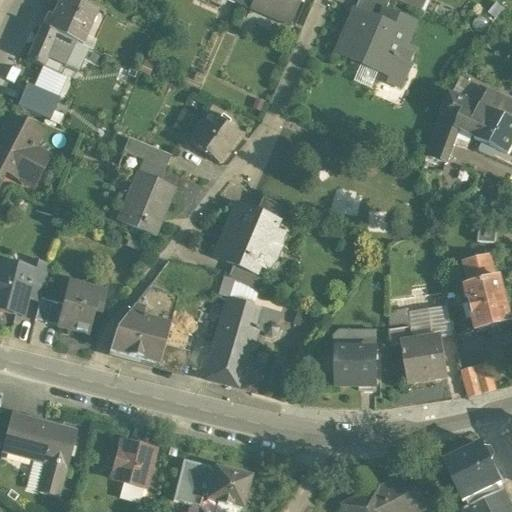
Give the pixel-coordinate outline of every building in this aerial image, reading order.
[(96,13),(67,0),(61,0),(53,19),(48,17),(42,29),(75,44),(82,46),(96,13)] [(238,0),(236,4),(251,11),(254,3),(252,3),(253,0),(238,0)] [(253,0),(252,3),(254,3),(272,11),(269,18),(290,27),(301,0),(253,0)] [(389,0),(359,0),(355,12),(380,22),(385,11),(389,0)] [(394,0),(395,0),(420,11),(424,0),(394,0)] [(414,24),(385,11),(380,22),(355,12),(349,26),(353,28),(348,41),(344,39),(338,54),(379,72),(376,77),(399,87),(415,51),(405,46),(414,24)] [(42,29),(41,29),(26,62),(42,68),(60,76),(64,68),(75,44),(42,29)] [(82,46),(75,44),(64,68),(76,73),(87,49),(82,46)] [(481,90),(459,79),(452,95),(474,105),(481,90)] [(511,103),(481,89),(481,90),(474,105),(511,123),(511,103)] [(452,95),(449,93),(425,158),(446,165),(462,124),(479,131),(475,140),(483,144),(479,152),(493,159),(497,152),(509,158),(511,150),(511,123),(474,105),(452,95)] [(210,115),(189,144),(218,165),(238,137),(226,127),(229,123),(222,117),(219,122),(210,115)] [(20,126),(7,119),(0,131),(0,178),(3,173),(18,181),(23,170),(38,177),(48,158),(32,150),(41,134),(21,124),(20,126)] [(170,157),(128,140),(123,153),(143,161),(165,170),(170,157)] [(165,170),(143,161),(137,175),(159,184),(165,170)] [(137,175),(136,176),(142,179),(131,204),(126,202),(117,222),(154,238),(173,190),(159,184),(137,175)] [(287,210),(261,200),(255,214),(277,224),(276,226),(279,228),(287,210)] [(255,214),(236,206),(214,258),(233,266),(255,276),(256,273),(258,268),(264,270),(269,258),(264,256),(269,245),(274,247),(279,235),(273,232),(276,226),(277,224),(255,214)] [(497,230),(479,228),(477,245),(495,247),(497,230)] [(490,258),(463,265),(469,285),(470,284),(471,288),(465,289),(470,306),(463,307),(467,322),(473,320),(477,334),(511,325),(500,281),(494,282),(493,278),(495,278),(490,258)] [(0,313),(23,319),(27,302),(34,273),(0,264),(0,313)] [(27,302),(39,305),(40,300),(48,269),(36,266),(34,273),(27,302)] [(255,276),(233,266),(227,279),(258,292),(264,277),(256,273),(255,276)] [(75,287),(71,303),(63,301),(57,327),(88,335),(94,312),(101,313),(106,295),(75,287)] [(177,299),(147,290),(126,317),(115,332),(109,353),(183,373),(188,353),(164,346),(177,299)] [(214,296),(212,301),(200,298),(195,316),(222,325),(229,300),(214,296)] [(39,305),(34,321),(46,325),(52,303),(40,300),(39,305)] [(260,309),(229,300),(222,325),(206,379),(236,388),(253,331),(260,309)] [(410,330),(412,343),(440,339),(453,336),(447,307),(407,314),(410,330)] [(279,315),(260,309),(253,331),(273,337),(279,315)] [(407,314),(389,315),(389,333),(410,330),(407,314)] [(410,330),(389,333),(391,349),(401,348),(400,345),(412,343),(410,330)] [(338,335),(337,352),(375,353),(375,336),(338,335)] [(412,343),(400,345),(401,348),(407,387),(447,381),(440,339),(412,343)] [(375,353),(337,352),(337,389),(359,390),(359,395),(374,395),(375,353)] [(487,366),(460,370),(461,376),(468,401),(495,393),(487,366)] [(0,456),(42,468),(35,496),(58,502),(76,433),(10,415),(0,454),(0,456)] [(152,454),(121,446),(118,459),(119,465),(116,469),(115,469),(112,482),(143,490),(152,454)] [(482,447),(444,465),(463,504),(466,503),(469,509),(463,511),(511,511),(502,492),(501,492),(498,487),(501,486),(482,447)] [(209,472),(210,469),(182,462),(172,503),(198,509),(200,510),(203,497),(207,498),(206,500),(207,501),(208,502),(215,504),(216,504),(216,506),(230,509),(231,507),(239,509),(239,510),(241,509),(242,508),(249,481),(248,481),(249,480),(248,479),(247,478),(216,471),(215,470),(214,471),(213,472),(209,472)] [(405,485),(375,499),(373,495),(343,510),(344,511),(411,511),(414,511),(425,511),(434,508),(417,473),(403,480),(405,485)]
